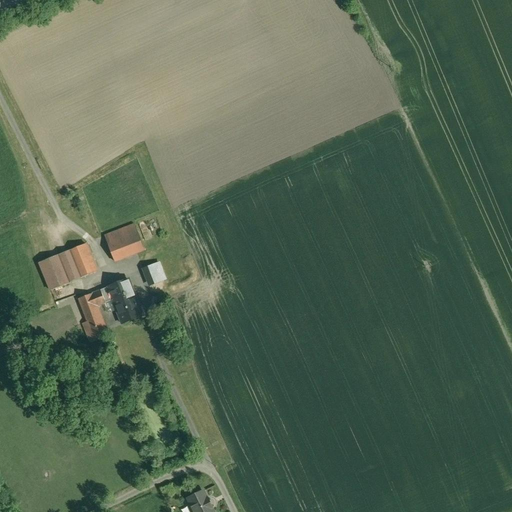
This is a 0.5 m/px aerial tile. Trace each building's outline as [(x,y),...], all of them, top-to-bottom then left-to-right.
[(134,224),(104,236),(115,262),(145,250),(134,224)] [(86,244),(70,250),(81,278),(97,272),(86,244)] [(70,283),(81,278),(70,250),(38,263),(49,292),(71,284),(70,283)] [(168,279),(160,261),(142,269),(149,286),(168,279)] [(128,280),(79,299),(87,322),(83,324),(90,344),(108,337),(97,307),(113,300),(112,298),(132,290),(128,280)] [(132,290),(112,298),(113,300),(122,324),(142,316),(132,290)] [(215,511),(205,489),(186,499),(191,508),(190,509),(191,511),(215,511)]
